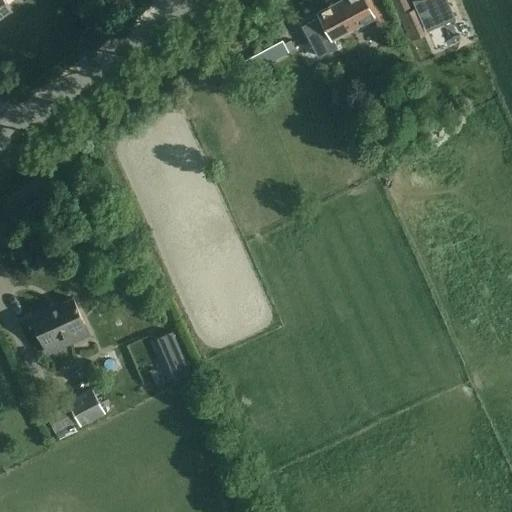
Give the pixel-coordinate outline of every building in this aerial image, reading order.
[(0,0),(0,16),(11,8),(4,0),(0,0)] [(318,57),(336,47),(331,39),(373,16),(364,0),(336,0),(316,11),(319,16),(302,26),(318,57)] [(429,30),(418,7),(412,10),(407,0),(392,0),(410,38),(429,30)] [(432,0),(443,23),(451,20),(448,12),(451,11),(446,0),(432,0)] [(33,36),(18,41),(21,52),(37,47),(33,36)] [(289,39),(282,43),(286,51),(294,47),(289,39)] [(282,43),(281,41),(241,61),(247,72),(286,51),(282,43)] [(73,298),(31,317),(47,352),(72,341),(67,332),(85,324),(73,298)] [(175,376),(190,370),(172,328),(157,334),(175,376)] [(81,424),(104,412),(92,389),(69,401),(79,419),(81,424)] [(69,401),(46,414),(56,431),(79,419),(69,401)]
